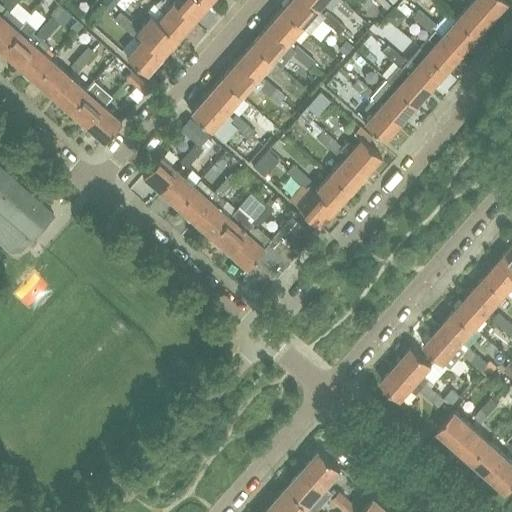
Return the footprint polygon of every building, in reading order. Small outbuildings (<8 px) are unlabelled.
[(4,0),(2,3),(6,7),(10,10),(18,0),(17,0),(4,0)] [(157,0),(155,3),(164,11),(172,2),(169,0),(157,0)] [(204,0),(173,0),(172,2),(192,20),(207,2),(204,0)] [(323,12),(318,7),(309,0),(287,0),(282,6),(310,31),(322,18),(330,25),(336,18),(327,9),(323,12)] [(477,34),(491,17),(471,0),(470,0),(456,16),(477,34)] [(506,0),(471,0),(491,17),(506,0)] [(154,2),(147,10),(150,13),(157,19),(164,11),(155,3),(154,2)] [(164,11),(157,19),(177,37),(192,20),(172,2),(164,11)] [(53,15),(45,24),(52,31),(59,22),(60,21),(56,18),(65,8),(60,3),(51,13),(53,15)] [(282,6),(267,24),(287,42),(289,40),(302,25),(310,32),(310,31),(282,6)] [(22,21),(10,10),(6,7),(0,13),(0,12),(0,47),(23,22),(22,21)] [(72,14),(65,8),(56,18),(60,21),(59,22),(62,24),(72,14)] [(412,16),(422,24),(428,16),(419,8),(412,16)] [(113,17),(123,25),(129,18),(120,10),(113,17)] [(162,54),(177,37),(157,19),(150,13),(138,26),(129,18),(123,25),(133,35),(136,31),(142,36),(162,54)] [(422,24),(430,31),(434,27),(436,29),(439,25),(428,16),(422,24)] [(456,16),(441,33),(440,34),(461,52),(477,34),(456,16)] [(0,47),(0,48),(17,63),(40,37),(36,34),(36,33),(32,29),(34,26),(25,18),(22,21),(23,22),(0,47)] [(346,27),(336,18),(330,25),(339,34),(346,27)] [(76,19),(69,27),(75,33),(82,24),(76,19)] [(17,63),(34,79),(52,58),(44,51),(49,45),(44,40),(52,31),(45,24),(36,33),(36,34),(40,37),(17,63)] [(267,24),(252,41),(272,59),(280,51),(286,56),(291,51),(300,59),(306,52),(296,43),(294,45),(289,40),(287,42),(267,24)] [(441,33),(436,29),(434,27),(430,31),(419,44),(447,68),(461,52),(440,34),(441,33)] [(126,54),(146,72),(162,54),(142,36),(126,54)] [(95,37),(69,65),(73,68),(97,41),(98,42),(99,40),(95,37)] [(345,55),(349,49),(353,45),(345,39),(337,48),(345,55)] [(101,45),(98,42),(97,41),(73,68),(77,72),(101,45)] [(252,41),(236,58),(257,76),(272,59),(252,41)] [(381,50),(391,59),(398,51),(388,42),(381,50)] [(419,44),(406,58),(398,51),(391,59),(401,67),(405,64),(404,63),(405,62),(431,85),(447,68),(419,44)] [(315,60),(306,52),(300,59),(309,67),(315,60)] [(69,73),(52,58),(34,79),(51,93),(69,73)] [(236,58),(221,75),(242,94),(250,84),(256,90),(260,86),(269,94),(276,87),(266,78),(263,82),(257,76),(236,58)] [(410,69),(396,85),(416,102),(431,85),(405,62),(404,63),(405,64),(410,69)] [(132,70),(126,77),(126,78),(136,86),(142,79),(132,70)] [(86,88),(73,76),(69,73),(51,93),(68,109),(86,88)] [(227,111),(242,94),(221,75),(206,93),(227,111)] [(352,84),(362,93),(369,85),(358,76),(352,84)] [(68,109),(85,124),(112,94),(95,79),(87,89),(86,88),(68,109)] [(136,86),(129,94),(137,101),(144,93),(150,86),(142,79),(136,86)] [(362,93),(370,100),(373,97),(374,97),(378,93),(369,85),(362,93)] [(396,85),(381,102),(401,120),(416,102),(396,85)] [(285,95),(276,87),(269,94),(279,102),(285,95)] [(190,110),(211,129),(227,111),(206,93),(190,110)] [(103,140),(121,119),(104,104),(112,94),(85,124),(103,140)] [(380,102),(374,97),(373,97),(370,100),(365,106),(372,112),(364,120),(384,138),(401,120),(381,102),(380,102)] [(235,112),(229,119),(239,128),(245,121),(235,112)] [(309,122),(319,131),(322,128),(311,119),(309,122)] [(196,141),(188,150),(195,157),(204,147),(205,148),(211,141),(207,137),(208,135),(190,120),(183,129),(196,141)] [(255,129),(245,121),(239,128),(249,136),(255,129)] [(346,141),(342,145),(333,137),(327,145),(337,153),(340,150),(345,155),(346,154),(366,172),(381,155),(366,142),(372,136),(360,125),(353,132),(360,138),(353,147),(346,141)] [(319,138),(327,145),(333,137),(323,128),(320,132),(314,127),(310,132),(318,139),(319,138)] [(260,156),(269,163),(275,156),(267,148),(260,156)] [(187,166),(195,157),(188,150),(180,160),(187,166)] [(160,153),(142,174),(160,189),(178,169),(160,153)] [(351,189),(366,172),(346,154),(345,155),(331,171),(351,189)] [(222,181),(230,187),(238,177),(235,175),(241,167),(243,165),(239,162),(222,181)] [(287,170),(296,179),(303,172),(293,163),(287,170)] [(0,241),(11,251),(20,250),(53,213),(0,165),(0,241)] [(160,189),(177,205),(201,178),(200,177),(195,184),(178,169),(160,189)] [(33,171),(25,179),(41,193),(49,185),(33,171)] [(331,171),(315,188),(336,206),(351,189),(331,171)] [(302,184),(306,188),(309,184),(308,183),(312,180),(303,172),(296,179),(302,184)] [(177,205),(195,220),(218,193),(215,191),(215,190),(214,190),(201,178),(177,205)] [(230,215),(220,206),(226,199),(222,195),(230,187),(222,181),(214,190),(215,190),(215,191),(218,193),(195,220),(212,236),(230,215)] [(309,184),(306,188),(302,184),(290,198),(319,224),(336,206),(315,188),(315,189),(309,184)] [(265,202),(257,211),(264,217),(273,208),(265,202)] [(230,215),(212,236),(229,251),(253,224),(251,223),(246,229),(241,224),(249,215),(238,205),(230,215)] [(229,251),(246,266),(275,232),(271,236),(257,225),(264,217),(257,211),(250,219),(253,221),(251,223),(253,224),(229,251)] [(313,232),(291,213),(275,232),(246,266),(247,266),(243,271),(263,288),(313,232)] [(511,267),(511,243),(500,257),(511,267)] [(505,292),(511,284),(511,267),(500,257),(485,274),(505,292)] [(485,274),(470,292),(490,309),(505,292),(485,274)] [(470,292),(454,309),(475,327),(490,309),(470,292)] [(454,309),(439,326),(459,344),(460,343),(475,327),(454,309)] [(493,319),(502,327),(509,319),(499,311),(493,319)] [(511,322),(509,319),(502,327),(511,334),(511,322)] [(450,367),(463,353),(466,349),(460,343),(459,344),(439,326),(424,344),(450,367)] [(412,344),(397,362),(423,386),(427,382),(430,378),(424,372),(433,362),(412,344)] [(466,349),(463,353),(472,362),(479,354),(469,345),(466,349)] [(472,362),(481,370),(488,362),(479,354),(472,362)] [(503,369),(511,377),(511,359),(503,369)] [(417,393),(420,390),(423,386),(397,362),(381,380),(401,398),(410,388),(417,393)] [(427,382),(423,386),(420,390),(429,398),(436,391),(436,390),(427,382)] [(454,390),(445,399),(451,404),(460,395),(454,390)] [(439,406),(445,398),(436,391),(429,398),(439,406)] [(491,396),(482,406),(489,412),(498,402),(491,396)] [(474,416),(481,423),(489,412),(482,406),(474,416)] [(455,409),(437,429),(455,445),(473,425),(455,409)] [(455,445),(473,460),(490,440),(473,425),(455,445)] [(473,460),(490,475),(508,455),(490,440),(473,460)] [(320,447),(304,465),(327,485),(343,467),(320,447)] [(511,485),(511,458),(508,455),(490,475),(507,491),(511,485)] [(304,465),(288,483),(309,502),(317,509),(333,491),(326,486),(327,485),(304,465)] [(288,483),(273,501),(285,511),(314,511),(317,509),(309,502),(288,483)] [(332,499),(346,511),(348,511),(341,506),(349,498),(340,490),(332,499)] [(374,495),(359,511),(392,511),(393,511),(374,495)] [(352,511),(358,506),(349,498),(341,506),(348,511),(352,511)] [(285,511),(273,501),(262,511),(285,511)]
